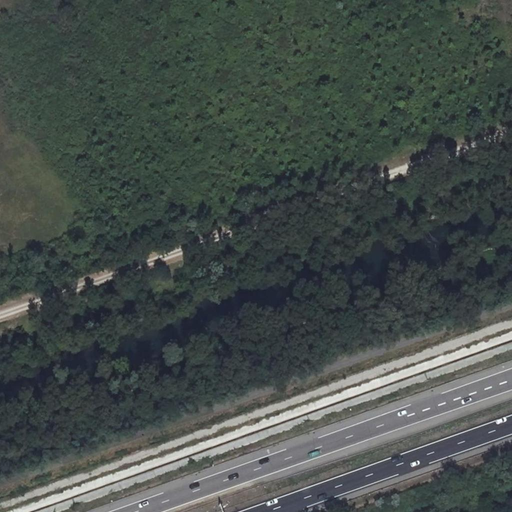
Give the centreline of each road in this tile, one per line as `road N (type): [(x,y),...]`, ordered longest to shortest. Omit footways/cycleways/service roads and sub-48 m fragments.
road 1 (track): [(511,127),(0,311)]
road 2 (motorway): [(511,381),(141,511)]
road 3 (motorway): [(261,511),(511,421)]
